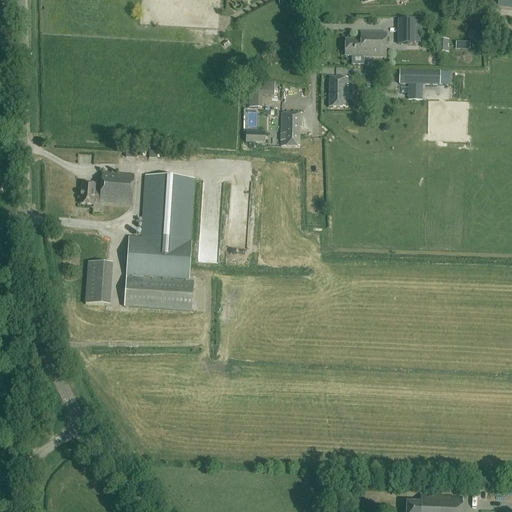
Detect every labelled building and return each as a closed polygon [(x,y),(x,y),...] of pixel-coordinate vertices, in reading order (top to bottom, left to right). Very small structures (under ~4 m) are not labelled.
[(511,0),(498,0),(497,7),(511,9),(511,0)] [(399,20),(399,45),(416,45),(416,20),(399,20)] [(386,34),(360,34),(360,41),(346,40),(345,57),(359,57),(359,58),(386,59),(386,34)] [(450,53),(450,40),(442,40),(442,53),(450,53)] [(398,71),(398,86),(439,87),(440,73),(398,71)] [(347,108),(347,78),(329,78),(329,108),(347,108)] [(303,115),(281,115),(281,146),(299,146),(299,127),(303,127),(303,115)] [(245,132),(245,143),(265,144),(265,133),(245,132)] [(311,168),(310,182),(327,182),(327,174),(318,173),(318,168),(311,168)] [(133,175),(101,173),(100,192),(94,191),(94,186),(81,185),(80,205),(93,206),(93,203),(99,203),(131,205),(133,175)] [(194,179),(145,176),(141,239),(190,242),(194,179)] [(247,215),(245,204),(234,206),(236,216),(247,215)] [(235,228),(233,241),(242,242),(244,230),(235,228)] [(190,242),(141,239),(129,238),(126,278),(188,282),(190,242)] [(106,264),(88,263),(85,305),(103,306),(106,264)] [(188,282),(126,278),(124,308),(191,312),(193,282),(188,282)] [(461,511),(462,498),(420,497),(420,503),(406,503),(406,511),(461,511)]
